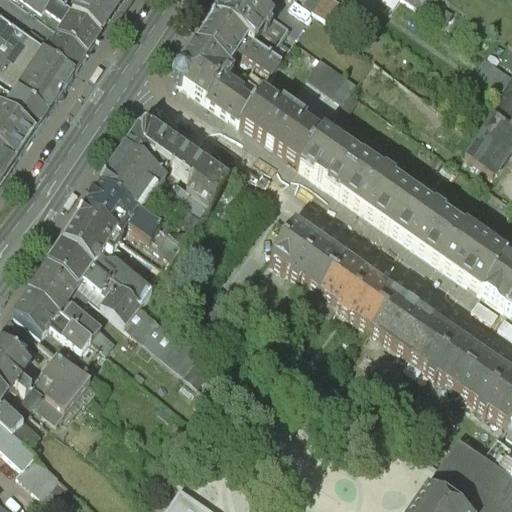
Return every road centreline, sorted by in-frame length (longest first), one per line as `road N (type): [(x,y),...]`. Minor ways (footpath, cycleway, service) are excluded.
road 1 (residential): [(124,74),(511,349)]
road 2 (secondary): [(0,262),(124,74)]
